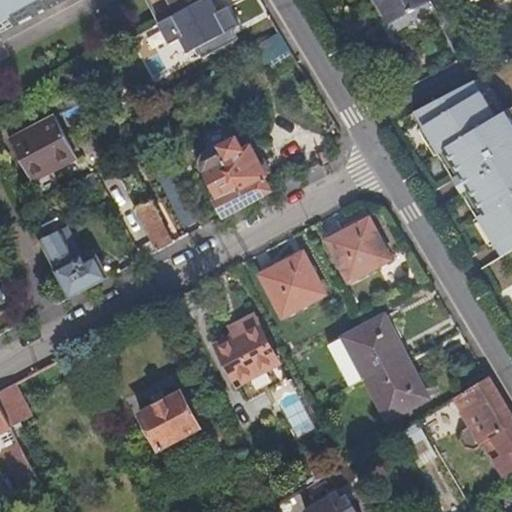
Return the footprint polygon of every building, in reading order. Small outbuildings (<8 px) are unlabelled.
[(0,0),(0,37),(20,27),(18,24),(50,7),(51,10),(68,0),(0,0)] [(211,0),(145,0),(160,28),(211,0)] [(220,14),(212,0),(211,0),(160,28),(184,72),(243,41),(237,30),(243,27),(232,7),(220,14)] [(432,20),(418,0),(354,0),(387,50),(432,20)] [(107,56),(67,78),(73,88),(89,80),(90,82),(111,70),(110,68),(113,66),(107,56)] [(478,84),(474,87),(481,98),(485,95),(478,84)] [(497,247),(505,260),(511,255),(511,112),(500,120),(485,95),(481,98),(474,87),(418,115),(426,129),(421,132),(437,158),(441,156),(479,221),(476,223),(492,250),(497,247)] [(36,186),(51,177),(48,171),(76,156),(57,121),(14,144),(36,186)] [(226,220),(275,195),(267,182),(270,180),(253,150),(245,154),(238,142),(210,157),(207,160),(205,163),(204,166),(204,168),(205,171),(221,201),(217,202),(226,220)] [(48,171),(51,177),(79,162),(76,156),(48,171)] [(124,184),(162,255),(177,247),(154,205),(152,206),(137,177),(124,184)] [(393,263),(372,222),(332,244),(353,284),(393,263)] [(39,239),(73,302),(111,281),(99,259),(89,265),(86,259),(77,264),(61,235),(49,241),(46,236),(39,239)] [(266,279),(265,279),(286,319),(328,298),(306,257),(278,272),(276,267),(264,274),(266,279)] [(220,350),(241,389),(281,368),(260,328),(256,321),(242,329),(245,336),(238,340),(220,350)] [(343,374),(352,390),(368,382),(408,361),(387,321),(348,342),(360,365),(343,374)] [(245,336),(242,329),(235,332),(238,340),(245,336)] [(331,350),(343,374),(360,365),(348,342),(331,350)] [(408,361),(368,382),(389,423),(429,402),(408,361)] [(281,368),(241,389),(250,408),(291,386),(281,368)] [(511,417),(490,381),(471,393),(473,395),(458,405),(464,414),(462,416),(471,430),(464,434),(461,442),(466,450),(475,453),(482,448),(483,449),(486,448),(490,455),(489,456),(503,479),(511,473),(511,417)] [(35,418),(18,386),(0,395),(0,404),(13,430),(35,418)] [(202,431),(184,398),(144,419),(162,452),(202,431)] [(0,404),(0,437),(13,430),(0,404)] [(439,460),(421,428),(403,439),(421,470),(439,460)] [(0,457),(6,454),(21,446),(13,430),(0,437),(0,457)] [(28,497),(43,489),(21,446),(6,454),(28,497)] [(320,485),(333,477),(327,468),(314,476),(320,485)] [(315,511),(357,511),(350,500),(344,503),(340,497),(315,511)]
